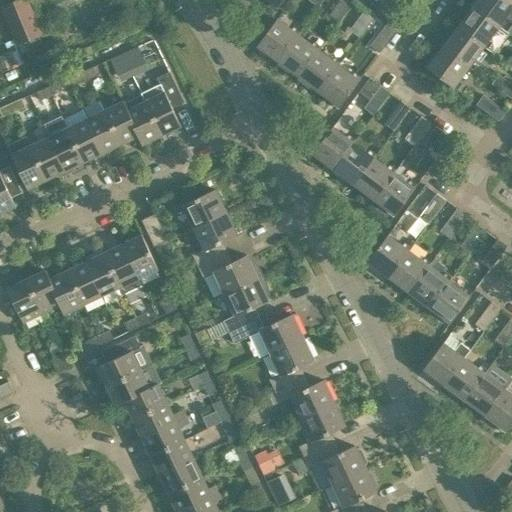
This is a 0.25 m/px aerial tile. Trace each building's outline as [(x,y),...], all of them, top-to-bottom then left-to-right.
[(41,34),(27,0),(18,0),(0,8),(16,44),(41,34)] [(339,22),(355,0),(340,0),(329,15),(339,22)] [(476,0),(473,6),(500,26),(511,8),(511,3),(507,0),(476,0)] [(473,6),(457,26),(484,46),(500,26),(473,6)] [(359,37),(376,15),(366,8),(350,30),(359,37)] [(278,61),(298,35),(277,19),(257,46),(278,61)] [(380,53),(397,30),(387,23),(370,46),(380,53)] [(484,46),(457,26),(442,47),(469,67),(484,46)] [(298,35),(278,61),(291,71),(290,73),(297,79),(298,77),(318,50),(298,35)] [(469,67),(442,47),(427,68),(454,88),(469,67)] [(122,54),(126,62),(137,57),(133,49),(122,54)] [(339,65),(318,50),(298,77),(319,92),(339,65)] [(126,62),(122,54),(111,59),(115,67),(126,62)] [(85,71),(89,78),(100,73),(97,65),(85,71)] [(360,80),(339,65),(319,92),(340,107),(360,80)] [(89,78),(85,71),(74,75),(78,83),(89,78)] [(157,77),(160,84),(142,93),(145,101),(162,136),(181,126),(172,108),(184,103),(169,72),(157,77)] [(511,84),(499,75),(492,84),(511,98),(511,84)] [(48,87),(52,95),(63,90),(59,82),(48,87)] [(374,115),(391,93),(381,86),(365,108),(374,115)] [(52,95),(48,87),(37,92),(41,100),(52,95)] [(506,112),(484,96),(477,105),(499,121),(506,112)] [(13,108),(14,112),(25,107),(22,99),(11,104),(13,108)] [(121,144),(105,110),(100,101),(81,110),(86,119),(102,153),(121,144)] [(123,101),(105,110),(121,144),(138,136),(142,145),(144,144),(123,101)] [(125,101),(123,101),(144,144),(162,136),(145,101),(129,109),(125,101)] [(394,130),(411,108),(401,101),(385,123),(394,130)] [(11,104),(0,108),(0,111),(2,117),(14,112),(13,108),(11,104)] [(415,146),(431,123),(422,116),(405,138),(415,146)] [(86,119),(68,128),(84,162),(102,153),(86,119)] [(334,169),(354,142),(333,126),(313,153),(334,169)] [(84,162),(68,128),(50,136),(66,170),(84,162)] [(435,161),(452,139),(442,131),(426,154),(435,161)] [(47,179),(31,145),(27,136),(7,145),(12,154),(11,155),(28,189),(47,179)] [(50,136),(31,145),(47,179),(66,170),(50,136)] [(354,142),(334,169),(354,184),(374,157),(354,142)] [(395,172),(374,157),(354,184),(375,199),(395,172)] [(10,166),(0,170),(0,212),(15,205),(12,199),(23,194),(10,166)] [(395,172),(375,199),(388,209),(387,211),(394,216),(415,188),(395,172)] [(193,228),(226,212),(216,189),(182,205),(193,228)] [(429,223),(446,200),(436,193),(420,216),(429,223)] [(450,238),(466,216),(457,208),(440,231),(450,238)] [(237,235),(226,212),(193,228),(204,250),(204,251),(219,244),(237,235)] [(155,214),(142,221),(155,247),(168,241),(155,214)] [(470,253),(487,231),(477,223),(460,246),(470,253)] [(389,277),(409,250),(388,234),(367,261),(389,277)] [(123,244),(139,278),(158,269),(142,235),(123,244)] [(491,269),(508,246),(498,239),(481,261),(491,269)] [(123,244),(104,253),(120,287),(124,295),(143,287),(139,278),(123,244)] [(204,251),(204,250),(192,255),(197,266),(224,254),(219,244),(204,251)] [(429,265),(409,250),(389,277),(409,292),(429,265)] [(104,253),(86,262),(102,296),(120,287),(104,253)] [(224,254),(197,266),(203,278),(214,272),(224,294),(263,276),(262,274),(260,271),(256,264),(250,258),(248,259),(247,255),(229,264),(224,254)] [(102,296),(86,262),(68,270),(84,304),(102,296)] [(450,281),(429,265),(409,292),(429,307),(450,281)] [(45,270),(26,279),(42,314),(60,305),(64,314),(65,313),(45,270)] [(84,304),(68,270),(50,279),(46,270),(45,270),(65,313),(84,304)] [(224,294),(235,316),(224,321),(229,332),(259,317),(255,307),(268,301),(267,298),(269,297),(267,289),(265,281),(263,277),(263,276),(224,294)] [(42,314),(26,279),(7,288),(23,323),(42,314)] [(450,281),(429,307),(450,323),(470,296),(450,281)] [(174,300),(162,306),(166,314),(178,308),(174,300)] [(485,331),(501,309),(492,302),(475,324),(485,331)] [(135,318),(139,327),(151,321),(147,313),(135,318)] [(259,317),(229,332),(234,344),(260,331),(270,352),(303,337),(292,313),(264,327),(259,317)] [(505,346),(511,336),(511,316),(511,317),(495,339),(505,346)] [(139,327),(135,318),(125,324),(129,332),(139,327)] [(206,328),(196,333),(201,345),(212,340),(206,328)] [(99,336),(102,344),(114,339),(110,331),(99,336)] [(186,349),(194,345),(189,334),(181,338),(186,349)] [(101,351),(107,363),(98,367),(107,386),(153,365),(143,345),(140,346),(135,335),(101,351)] [(99,336),(93,339),(88,341),(92,349),(102,344),(99,336)] [(314,359),(303,337),(270,352),(280,374),(281,375),(296,368),(314,359)] [(92,349),(88,341),(79,345),(83,353),(92,349)] [(445,385),(465,358),(444,342),(424,369),(445,385)] [(55,360),(63,356),(57,345),(49,348),(55,360)] [(199,356),(194,345),(186,349),(191,360),(199,356)] [(68,367),(63,356),(55,360),(60,371),(68,367)] [(485,373),(465,358),(445,385),(465,400),(485,373)] [(161,383),(153,365),(107,386),(116,406),(125,402),(124,401),(158,385),(161,383)] [(281,375),(280,374),(269,379),(275,391),(301,378),(296,368),(281,375)] [(204,386),(212,382),(206,371),(198,375),(204,386)] [(506,388),(485,373),(465,400),(485,415),(506,388)] [(305,388),(301,378),(275,391),(280,402),(291,396),(301,417),(298,419),(298,420),(334,403),(323,379),(305,388)] [(8,382),(0,386),(0,399),(14,393),(8,382)] [(217,393),(212,382),(204,386),(209,397),(217,393)] [(167,403),(158,385),(124,401),(125,402),(133,419),(167,403)] [(511,421),(511,392),(506,388),(485,415),(506,430),(511,421)] [(172,415),(167,403),(133,419),(142,438),(186,417),(183,410),(172,415)] [(345,426),(334,403),(298,420),(308,442),(309,443),(326,435),(345,426)] [(221,423),(229,419),(224,407),(216,411),(221,423)] [(189,423),(186,417),(142,438),(150,456),(184,440),(179,428),(189,423)] [(234,430),(229,419),(221,423),(226,434),(234,430)] [(309,443),(308,442),(299,446),(304,457),(331,445),(326,435),(309,443)] [(184,440),(150,456),(159,475),(193,459),(184,440)] [(239,460),(247,456),(242,445),(233,449),(239,460)] [(331,445),(304,457),(309,469),(323,462),(333,484),(366,469),(364,466),(367,461),(361,449),(356,448),(355,445),(335,454),(331,445)] [(266,450),(254,456),(263,476),(275,470),(266,450)] [(252,467),(247,456),(239,460),(244,471),(252,467)] [(202,478),(193,459),(159,475),(168,494),(202,478)] [(366,470),(366,469),(333,484),(343,506),(344,507),(357,500),(376,491),(375,488),(377,483),(372,472),(366,470)] [(282,475),(267,482),(273,493),(287,487),(282,475)] [(202,478),(168,494),(176,511),(218,493),(215,486),(208,489),(202,478)] [(256,497),(265,493),(259,482),(251,486),(256,497)] [(221,499),(218,493),(176,511),(218,511),(214,502),(221,499)] [(265,493),(256,497),(262,508),(270,504),(265,493)] [(344,507),(343,506),(330,511),(359,511),(362,511),(357,500),(344,507)]
